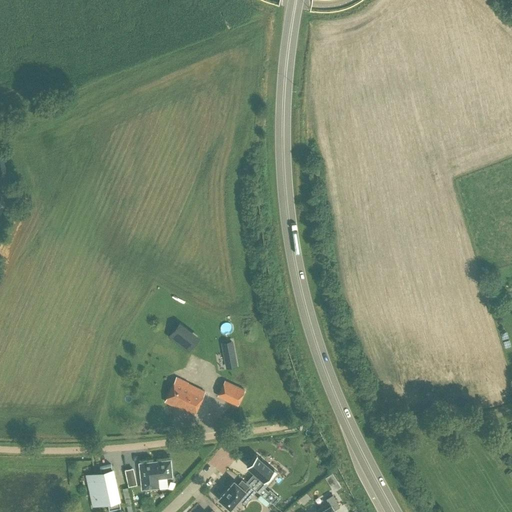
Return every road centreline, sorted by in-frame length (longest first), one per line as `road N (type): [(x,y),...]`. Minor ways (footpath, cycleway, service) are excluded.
road 1 (primary): [(392,511),(335,398),(302,304),(281,128),(295,0)]
road 2 (residential): [(288,426),(76,451),(0,449)]
